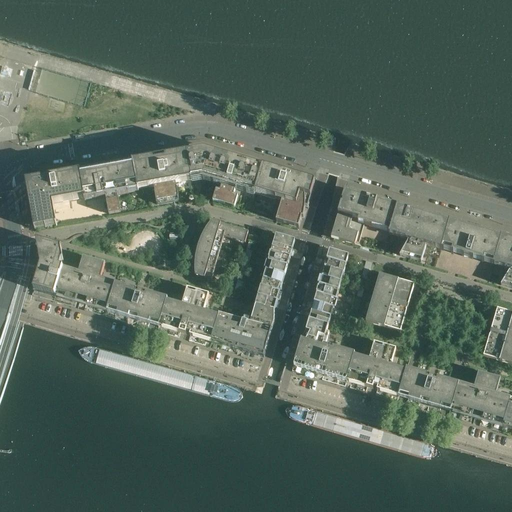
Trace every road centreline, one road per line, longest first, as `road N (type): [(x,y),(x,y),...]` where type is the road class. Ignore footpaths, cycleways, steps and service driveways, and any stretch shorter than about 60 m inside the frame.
road 1 (residential): [(325,160),(262,380),(0,304)]
road 2 (residential): [(511,452),(285,387),(348,167)]
road 3 (tertiary): [(2,163),(205,129)]
road 4 (tertiary): [(511,215),(348,167)]
road 5 (tertiary): [(8,290),(16,251),(2,163)]
road 6 (tertiary): [(325,160),(205,129)]
